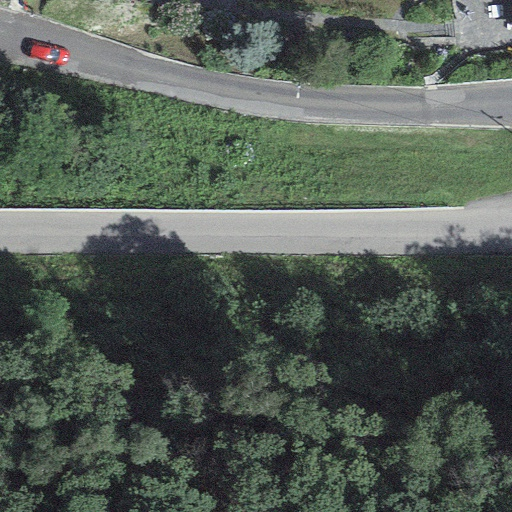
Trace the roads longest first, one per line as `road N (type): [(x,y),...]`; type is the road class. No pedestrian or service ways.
road 1 (tertiary): [(511,103),(262,100),(0,34)]
road 2 (tertiary): [(0,231),(511,228)]
